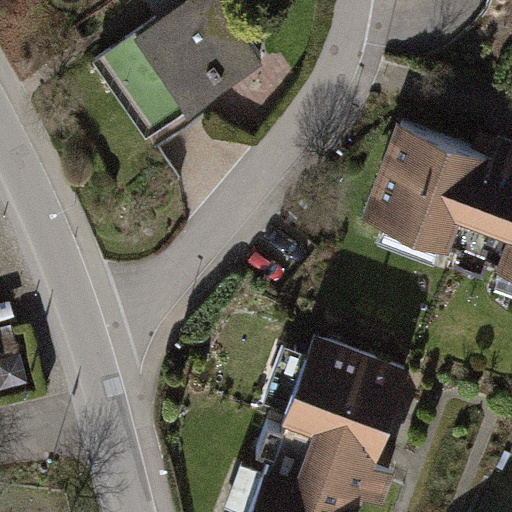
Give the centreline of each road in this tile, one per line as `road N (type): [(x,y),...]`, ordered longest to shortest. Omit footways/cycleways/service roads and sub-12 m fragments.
road 1 (residential): [(85,337),(169,273),(298,127),(340,60),(353,0)]
road 2 (tertiary): [(85,337),(47,229),(0,141)]
road 3 (tertiary): [(131,511),(85,337)]
